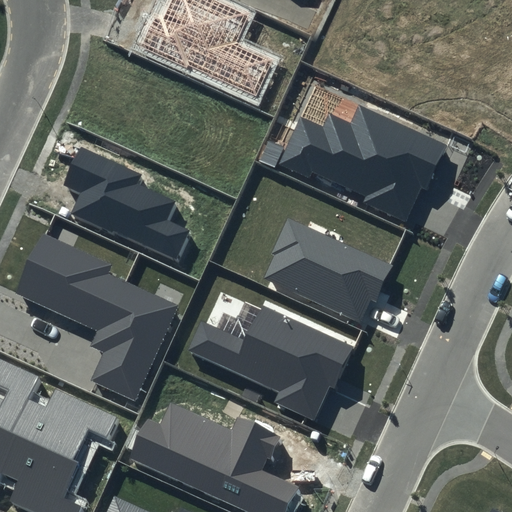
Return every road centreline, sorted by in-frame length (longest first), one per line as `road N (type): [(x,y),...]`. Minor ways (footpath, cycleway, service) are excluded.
road 1 (residential): [(431,389),(511,233)]
road 2 (residential): [(36,0),(31,67),(0,136)]
road 3 (residential): [(375,511),(431,389)]
